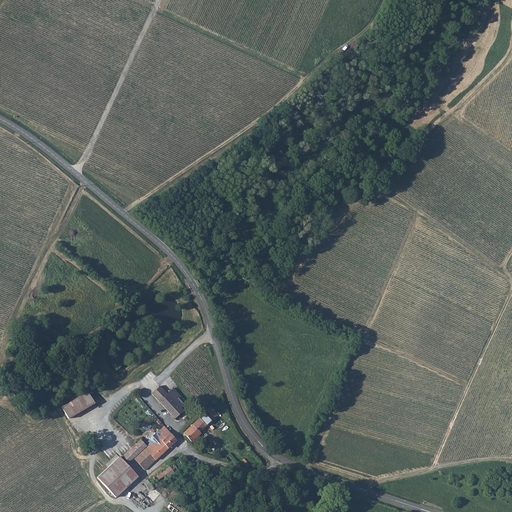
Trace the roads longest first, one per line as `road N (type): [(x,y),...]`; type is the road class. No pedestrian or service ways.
road 1 (track): [(304,470),(416,216),(501,267)]
road 2 (track): [(276,284),(340,210),(385,188),(429,130),(493,69),(505,54),(511,16)]
road 3 (track): [(122,211),(292,98),(383,14),(388,0)]
road 4 (tertiary): [(0,118),(164,246),(201,301)]
road 5 (unclassified): [(272,468),(193,454),(143,393),(212,330)]
road 6 (track): [(511,284),(433,468)]
road 7 (tertiary): [(429,511),(281,460)]
road 8 (tertiary): [(281,460),(239,413),(212,330)]
